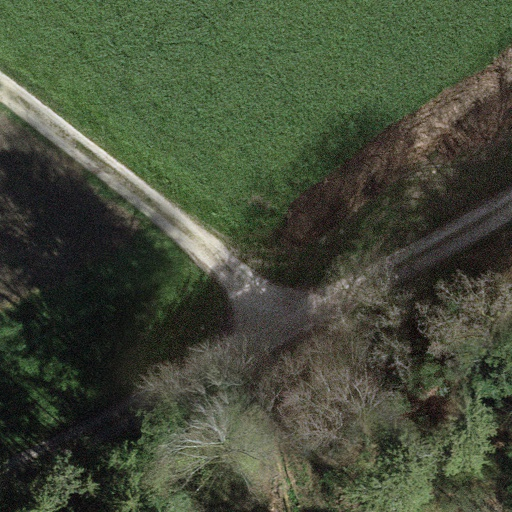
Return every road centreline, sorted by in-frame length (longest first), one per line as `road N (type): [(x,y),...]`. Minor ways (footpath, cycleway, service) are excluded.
road 1 (track): [(511,201),(0,465)]
road 2 (track): [(298,311),(0,77)]
